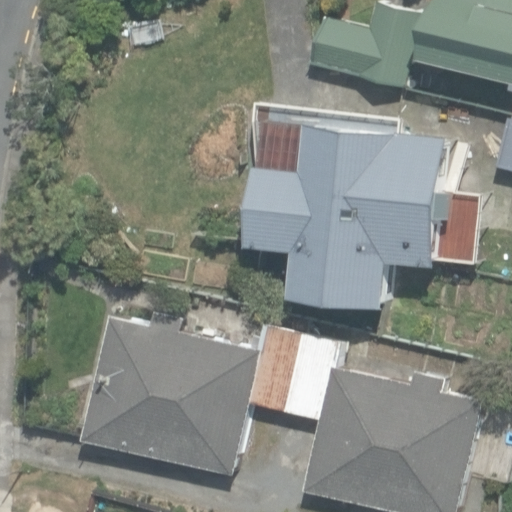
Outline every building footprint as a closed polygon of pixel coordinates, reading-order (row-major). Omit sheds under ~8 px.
[(321,61),(413,83),(430,12),(384,0),(377,25),(332,14),(321,61)] [(511,0),(444,0),(431,59),(511,77),(511,0)] [(302,296),(399,304),(402,255),(496,262),(502,185),(466,182),(470,131),(276,116),(272,161),(268,161),(262,244),(306,247),(302,296)] [(291,408),(310,329),(272,320),(266,346),(189,329),(192,316),(163,309),(160,322),(121,313),(93,437),(242,471),(258,401),(291,408)] [(351,339),(310,329),(291,408),(329,418),(314,486),(426,511),(464,511),(491,396),(449,387),(452,376),(424,369),(421,380),(345,363),(351,339)]
